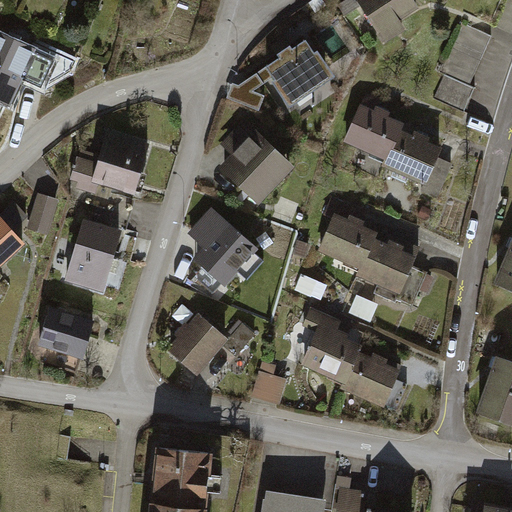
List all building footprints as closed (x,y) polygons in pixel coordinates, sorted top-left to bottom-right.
[(428,0),(368,0),(392,36),(434,9),(428,0)] [(441,95),(470,107),(505,20),(476,8),(441,95)] [(56,51),(1,27),(0,29),(0,92),(31,106),(56,51)] [(308,33),(268,63),(294,98),(334,69),(308,33)] [(348,134),(400,158),(415,126),(418,118),(366,95),(348,134)] [(223,165),(263,199),(297,159),(246,115),(224,140),(236,150),(223,165)] [(461,147),(415,126),(400,158),(396,167),(442,188),(461,147)] [(149,142),(107,133),(101,159),(96,181),(93,195),(136,205),(149,142)] [(96,181),(101,159),(77,153),(72,176),(96,181)] [(43,185),(35,223),(65,229),(72,191),(43,185)] [(197,253),(226,279),(261,239),(215,198),(188,229),(205,244),(197,253)] [(343,208),(327,247),(372,264),(385,233),(388,225),(343,208)] [(0,271),(36,241),(10,210),(0,218),(0,271)] [(124,235),(85,224),(66,287),(105,298),(124,235)] [(435,252),(385,233),(372,264),(370,270),(421,289),(435,252)] [(511,248),(500,279),(511,283),(511,248)] [(305,275),(300,287),(322,297),(328,284),(305,275)] [(96,325),(51,310),(40,347),(84,361),(96,325)] [(165,352),(199,381),(231,345),(196,316),(165,352)] [(319,319),(303,358),(348,376),(361,344),(364,337),(319,319)] [(412,364),(361,344),(348,376),(347,382),(397,401),(412,364)] [(511,351),(501,348),(480,407),(511,418),(511,351)] [(286,402),(291,371),(263,367),(258,398),(286,402)] [(150,506),(220,510),(224,451),(154,446),(150,506)] [(340,489),(337,511),(365,511),(368,490),(351,488),(352,476),(339,475),(337,489),(340,489)] [(331,511),(334,494),(270,486),(267,511),(331,511)] [(511,511),(511,503),(483,498),(480,511),(511,511)]
